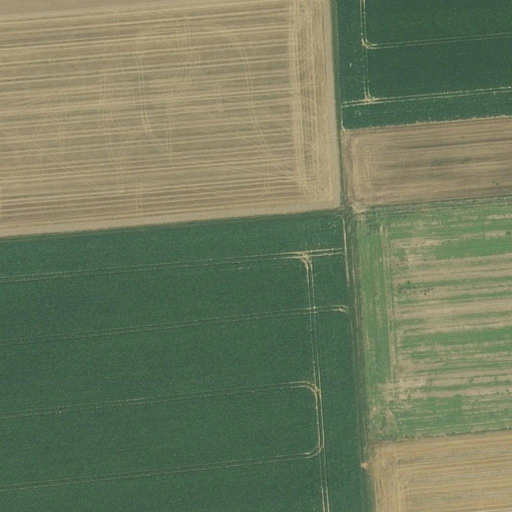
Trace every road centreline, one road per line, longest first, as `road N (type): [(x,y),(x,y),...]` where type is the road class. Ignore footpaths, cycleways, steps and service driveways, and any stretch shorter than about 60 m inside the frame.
road 1 (track): [(332,0),(346,210),(0,239)]
road 2 (track): [(366,511),(346,210),(511,196)]
